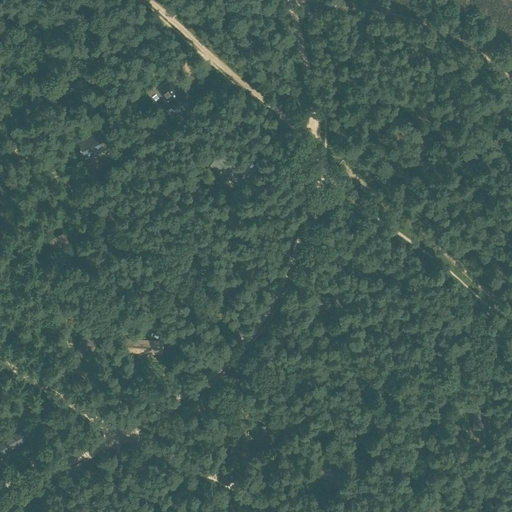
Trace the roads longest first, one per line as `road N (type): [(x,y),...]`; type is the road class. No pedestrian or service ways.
road 1 (track): [(0,503),(196,387),(266,312),(297,248),(317,174),(289,3)]
road 2 (track): [(147,0),(511,312)]
road 3 (track): [(246,338),(129,232),(0,141)]
road 4 (track): [(488,309),(390,511)]
road 5 (track): [(117,435),(222,483),(261,511)]
road 6 (track): [(117,435),(0,361)]
